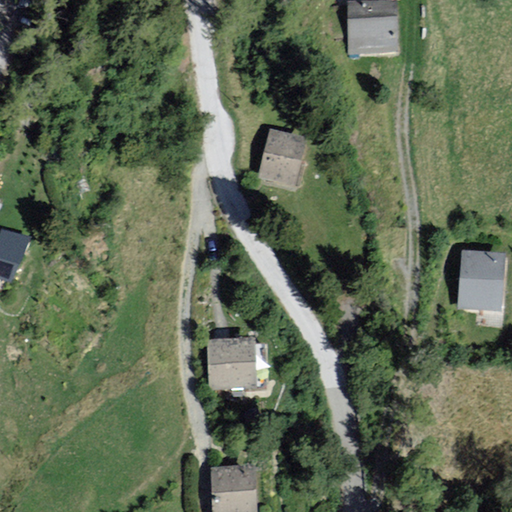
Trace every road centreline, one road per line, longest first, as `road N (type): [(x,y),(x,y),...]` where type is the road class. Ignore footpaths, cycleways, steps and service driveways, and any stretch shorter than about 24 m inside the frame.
road 1 (residential): [(347,511),(341,438),(313,339),(236,219),(217,173),(186,0)]
road 2 (track): [(347,503),(392,368),(407,256),(398,116),(406,61)]
